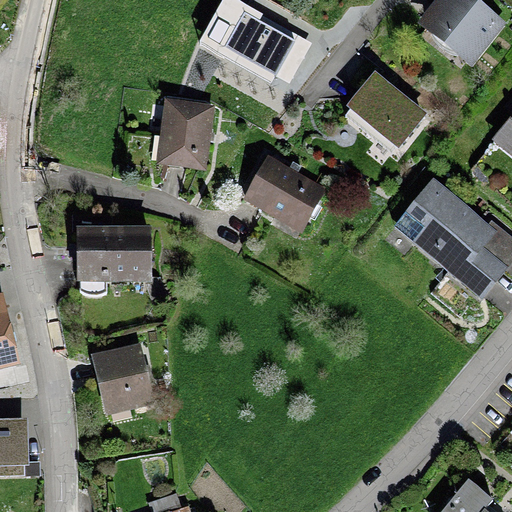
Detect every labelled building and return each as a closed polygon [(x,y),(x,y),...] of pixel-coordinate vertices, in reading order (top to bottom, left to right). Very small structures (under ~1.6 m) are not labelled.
[(511,27),(511,21),(483,0),(428,0),(409,25),(475,75),(511,27)] [(425,112),(379,80),(352,111),(405,148),(425,112)] [(219,92),(164,89),(161,161),(216,164),(219,92)] [(511,111),(494,135),(511,149),(511,111)] [(333,182),(269,151),(246,196),(309,228),(333,182)] [(511,256),(511,229),(435,171),(391,229),(482,297),(511,256)] [(157,228),(76,230),(77,278),(159,276),(157,228)] [(11,311),(0,313),(0,364),(24,357),(11,311)] [(140,350),(94,361),(107,414),(153,403),(140,350)] [(0,420),(0,470),(24,470),(23,421),(0,420)] [(494,503),(471,483),(445,511),(485,511),(486,511),(494,503)]
